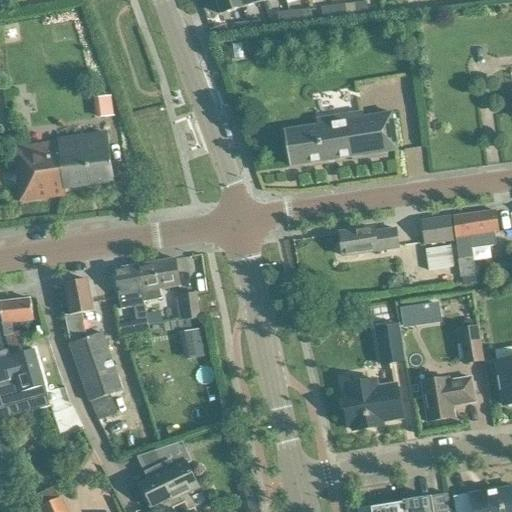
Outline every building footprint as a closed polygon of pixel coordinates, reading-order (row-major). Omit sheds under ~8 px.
[(243,8),(240,0),(216,0),(221,15),(243,8)] [(263,2),(262,0),(240,0),(243,8),(263,2)] [(367,3),(355,4),(356,14),(368,12),(367,3)] [(345,5),(333,7),(334,17),(346,15),(345,5)] [(334,17),(333,7),(321,8),(322,18),(334,17)] [(301,11),(289,12),(291,22),(302,21),(301,11)] [(291,22),(289,12),(277,14),(278,24),(291,22)] [(261,32),(260,26),(259,22),(248,23),(249,33),(261,32)] [(249,33),(248,23),(236,25),(237,35),(249,33)] [(391,113),(363,117),(362,112),(316,120),(317,126),(284,131),(289,167),(396,151),(391,113)] [(107,134),(90,136),(78,138),(78,137),(58,140),(58,142),(12,148),(19,202),(66,196),(65,188),(113,182),(107,134)] [(475,276),(471,249),(494,245),(493,233),(498,232),(495,211),(452,217),(461,278),(475,276)] [(421,222),(424,243),(453,239),(450,218),(421,222)] [(340,234),(343,256),(399,248),(396,230),(374,233),(373,229),(340,234)] [(425,250),(428,271),(453,267),(450,246),(425,250)] [(174,259),(137,265),(142,293),(144,302),(161,299),(160,290),(179,286),(174,259)] [(143,302),(142,293),(137,265),(113,269),(120,310),(134,307),(144,305),(143,303),(143,302)] [(88,280),(64,285),(69,315),(64,316),(70,344),(69,344),(89,402),(90,402),(98,421),(117,413),(110,396),(122,391),(102,333),(87,338),(82,314),(94,311),(88,280)] [(200,318),(196,294),(181,296),(184,321),(200,318)] [(22,345),(18,333),(13,335),(12,323),(33,320),(30,299),(0,302),(0,312),(4,328),(5,338),(9,349),(22,345)] [(137,322),(119,325),(120,335),(148,330),(144,305),(134,307),(137,322)] [(414,305),(400,307),(403,325),(416,323),(414,305)] [(376,329),(382,365),(404,361),(398,326),(376,329)] [(465,364),(483,361),(477,327),(459,330),(465,364)] [(169,336),(169,353),(199,353),(198,335),(169,336)] [(34,350),(0,359),(0,385),(6,383),(10,396),(27,391),(27,392),(30,391),(29,390),(31,389),(44,385),(34,350)] [(511,359),(496,362),(503,405),(508,405),(509,407),(511,407),(511,359)] [(448,378),(421,383),(427,422),(455,418),(453,404),(458,403),(458,405),(475,403),(471,378),(449,381),(448,378)] [(359,391),(346,393),(342,394),(343,398),(340,400),(342,408),(345,410),(348,427),(352,427),(353,431),(371,428),(371,424),(401,418),(396,385),(377,388),(375,380),(357,383),(359,391)] [(13,405),(0,408),(0,420),(32,412),(29,401),(13,405)] [(181,492),(197,484),(187,463),(191,462),(182,442),(181,442),(154,451),(161,467),(150,472),(154,478),(140,485),(151,507),(167,499),(169,502),(182,495),(181,492)] [(11,451),(0,455),(0,462),(3,469),(16,464),(11,451)] [(456,497),(453,497),(455,511),(511,511),(511,487),(495,490),(496,491),(496,492),(488,494),(488,493),(488,491),(469,494),(469,496),(470,495),(470,499),(455,501),(455,498),(457,498),(456,497)] [(369,507),(357,509),(357,511),(450,511),(447,494),(443,495),(443,496),(444,496),(444,500),(410,506),(409,502),(409,500),(369,507)] [(266,511),(263,495),(249,498),(252,511),(266,511)] [(39,507),(40,511),(67,511),(60,497),(39,507)]
